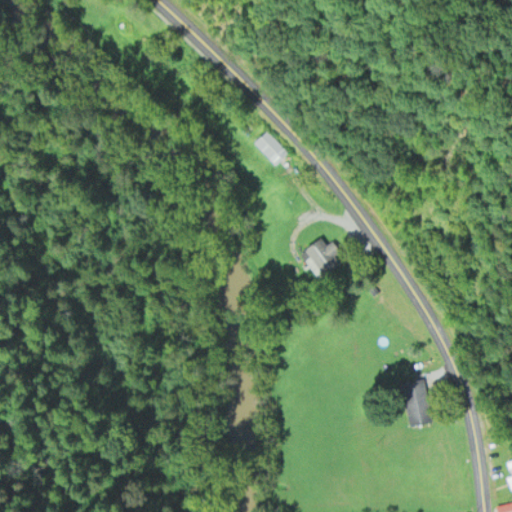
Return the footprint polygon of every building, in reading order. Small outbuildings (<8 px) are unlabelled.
[(123,27),(131,18),(152,38),(144,46),(123,27)] [(254,140),(268,128),(287,150),(273,162),(254,140)] [(301,251),(321,278),(342,262),(335,252),(341,247),(334,238),(327,242),(322,235),(301,251)] [(364,289),(374,283),(378,290),(368,296),(364,289)] [(400,381),(424,376),(432,418),(408,423),(400,381)] [(497,511),(495,503),(511,499),(511,511),(497,511)]
